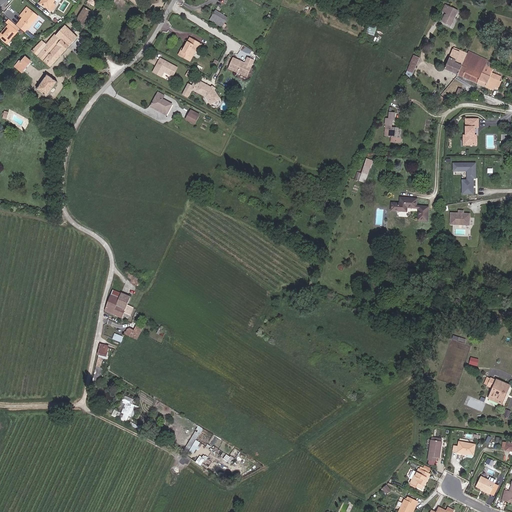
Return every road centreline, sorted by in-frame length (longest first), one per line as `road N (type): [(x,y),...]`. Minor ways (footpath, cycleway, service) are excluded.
road 1 (unclassified): [(172,0),(148,44),(78,114),(63,154),(62,212),(111,257),(82,405)]
road 2 (track): [(0,404),(82,405),(181,458)]
